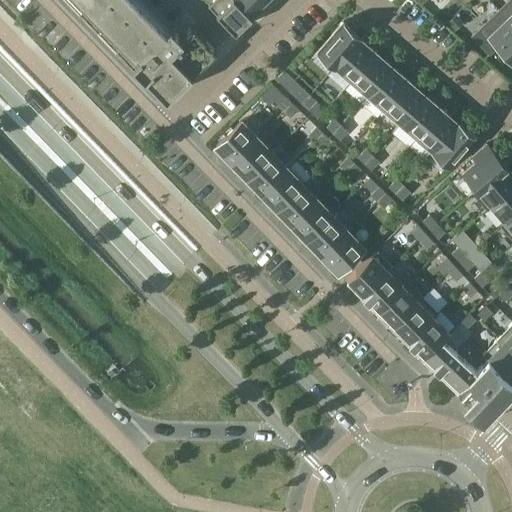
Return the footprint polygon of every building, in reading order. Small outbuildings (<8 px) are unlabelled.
[(72,0),(166,97),(216,49),(193,25),(182,36),(171,25),(166,30),(136,0),(72,0)] [(237,0),(205,0),(235,30),(251,15),(237,0)] [(237,0),(251,15),(266,0),(237,0)] [(511,0),(507,0),(499,9),(511,22),(511,0)] [(489,53),(499,44),(511,56),(511,22),(499,9),(472,35),(489,53)] [(463,21),(456,13),(448,22),(455,29),(463,21)] [(336,64),(359,37),(342,23),(319,50),(336,64)] [(359,37),(336,64),(352,78),(376,52),(359,37)] [(352,78),(344,87),(360,101),(368,92),(369,93),(392,66),(376,52),(352,78)] [(392,66),(369,93),(385,107),(408,80),(392,66)] [(401,121),(425,94),(408,80),(385,107),(401,121)] [(310,94),(304,88),(296,96),(302,103),(310,94)] [(310,94),(302,103),(308,109),(317,100),(310,94)] [(425,94),(401,121),(418,135),(441,108),(425,94)] [(284,111),(292,102),(286,96),(277,104),(284,111)] [(299,108),(292,102),(284,111),(290,117),(299,108)] [(434,149),(457,122),(441,108),(418,135),(434,149)] [(342,124),(335,118),(327,126),(333,133),(342,124)] [(232,161),(258,136),(242,120),(216,145),(232,161)] [(457,122),(434,149),(451,164),(475,137),(457,122)] [(342,124),(333,133),(340,139),(348,130),(342,124)] [(315,140),(324,132),(317,125),(309,134),(315,140)] [(330,138),(324,132),(315,140),(322,147),(330,138)] [(258,136),(232,161),(247,176),(273,152),(258,136)] [(284,147),(281,143),(273,152),(275,155),(284,147)] [(478,188),(505,164),(487,143),(474,155),(477,159),(463,171),(478,188)] [(373,154),(366,148),(358,156),(364,163),(373,154)] [(262,192),(288,167),(275,155),(273,152),(247,176),(262,192)] [(373,154),(364,163),(371,169),(379,160),(373,154)] [(346,170),(355,162),(348,156),(340,164),(346,170)] [(361,168),(355,162),(346,170),(353,177),(361,168)] [(479,189),(473,194),(488,210),(493,206),(492,204),(511,187),(511,172),(505,164),(478,188),(479,189)] [(288,167),(262,192),(277,207),(303,183),(288,167)] [(404,184),(397,178),(389,186),(396,193),(404,184)] [(292,223),(318,198),(303,183),(277,207),(292,223)] [(404,184),(396,193),(402,199),(410,190),(404,184)] [(378,200),(386,192),(379,185),(371,194),(378,200)] [(511,187),(492,204),(493,206),(506,221),(511,215),(511,187)] [(392,198),(386,192),(378,200),(384,206),(392,198)] [(318,198),(292,223),(307,239),(333,214),(318,198)] [(322,254),(348,229),(333,214),(307,239),(322,254)] [(431,229),(437,223),(429,214),(423,220),(431,229)] [(507,222),(502,227),(511,238),(511,215),(506,221),(507,222)] [(437,223),(431,229),(439,238),(445,232),(437,223)] [(419,239),(426,233),(418,224),(411,230),(419,239)] [(348,229),(322,254),(338,270),(363,245),(348,229)] [(434,242),(426,233),(419,239),(427,248),(434,242)] [(466,255),(458,246),(452,252),(460,261),(466,255)] [(346,279),(362,295),(393,265),(377,249),(346,279)] [(468,270),(474,264),(466,255),(460,261),(468,270)] [(448,271),(455,265),(447,256),(440,262),(448,271)] [(393,265),(362,295),(377,310),(408,281),(393,265)] [(463,274),(455,265),(448,271),(456,280),(463,274)] [(474,277),(482,286),(489,280),(481,271),(474,277)] [(392,326),(423,296),(408,281),(377,310),(392,326)] [(463,287),(471,296),(477,290),(469,281),(463,287)] [(511,293),(511,289),(508,285),(499,293),(505,300),(511,293)] [(407,341),(438,311),(423,296),(392,326),(407,341)] [(484,319),(492,311),(486,304),(478,313),(484,319)] [(423,357),(448,332),(434,317),(439,312),(438,311),(407,341),(423,357)] [(467,327),(476,318),(469,312),(461,320),(467,327)] [(511,322),(498,337),(511,349),(511,322)] [(448,332),(423,357),(484,414),(511,384),(511,379),(483,352),(483,353),(488,358),(477,370),(443,338),(449,333),(448,332)] [(483,352),(511,379),(511,349),(498,337),(483,352)] [(0,511),(156,511),(110,464),(101,472),(0,368),(0,511)]
